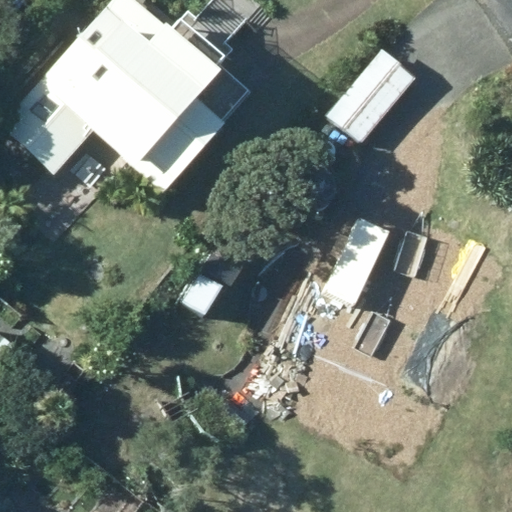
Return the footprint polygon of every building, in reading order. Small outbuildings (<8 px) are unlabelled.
[(199,101),(214,84),(224,74),(222,71),(229,62),(179,18),(169,28),(135,0),(115,0),(49,74),(52,77),(8,125),(62,174),(98,136),(164,197),(228,126),(199,101)] [(384,50),(328,114),(362,145),(418,79),(384,50)] [(223,111),(239,105),(241,89),(230,78),(214,84),(211,100),(223,111)] [(404,465),(497,291),(405,242),(417,218),(394,207),(381,229),(377,228),(370,240),(343,224),(260,382),(286,396),(284,400),(404,465)] [(0,364),(15,346),(0,334),(0,364)]
